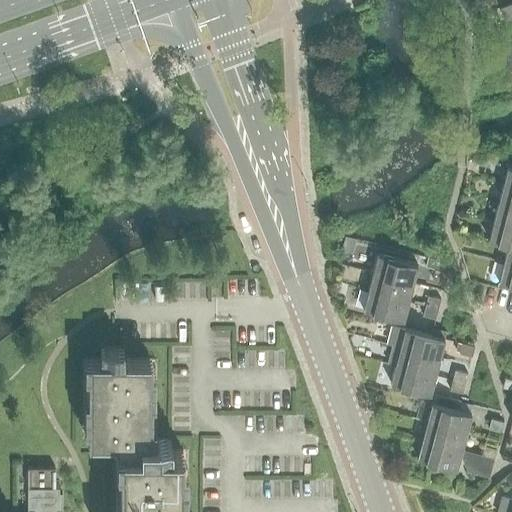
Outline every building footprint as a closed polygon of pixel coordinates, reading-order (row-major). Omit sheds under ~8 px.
[(499,8),(504,20),(511,17),(511,13),(509,4),(499,8)] [(511,37),(501,41),(511,70),(511,37)] [(511,167),(507,166),(502,185),(511,187),(511,167)] [(511,187),(502,185),(498,203),(511,206),(511,187)] [(511,206),(498,203),(493,221),(511,225),(511,206)] [(511,225),(493,221),(488,240),(508,245),(508,244),(511,245),(511,225)] [(511,264),(511,245),(508,244),(508,245),(503,262),(511,264)] [(412,283),(417,264),(378,254),(373,272),(412,283)] [(439,260),(436,269),(447,272),(450,263),(439,260)] [(511,264),(503,262),(498,281),(511,284),(511,264)] [(432,279),(444,282),(447,272),(436,269),(434,269),(432,279)] [(412,283),(373,272),(368,290),(407,301),(412,283)] [(144,296),(145,277),(121,276),(120,295),(144,296)] [(407,301),(368,290),(363,309),(402,320),(407,301)] [(427,296),(425,305),(438,308),(440,299),(427,296)] [(438,308),(425,305),(422,315),(435,318),(438,308)] [(439,357),(444,338),(390,324),(385,343),(399,347),(439,357)] [(444,338),(446,331),(441,329),(433,327),(431,335),(444,338)] [(474,346),(461,343),(459,353),(471,356),(474,346)] [(118,359),(118,355),(118,348),(100,347),(100,359),(90,359),(90,441),(114,440),(114,443),(118,447),(118,450),(116,450),(116,451),(121,451),(121,493),(121,511),(179,511),(180,450),(170,450),(170,439),(148,439),(149,359),(118,359)] [(439,357),(399,347),(395,365),(434,375),(439,357)] [(434,375),(395,365),(390,383),(429,394),(434,375)] [(454,370),(452,380),(464,383),(467,373),(454,370)] [(511,390),(511,387),(511,379),(505,377),(502,387),(511,390)] [(464,383),(452,380),(449,390),(462,393),(464,383)] [(457,409),(459,402),(448,399),(446,406),(457,409)] [(470,413),(472,405),(468,404),(459,402),(457,409),(470,413)] [(431,403),(426,421),(466,431),(471,413),(431,403)] [(488,428),(501,432),(503,422),(491,418),(488,428)] [(466,431),(426,421),(421,439),(461,449),(466,431)] [(463,458),(463,464),(466,469),(471,472),(489,476),(494,458),(481,454),(461,449),(421,439),(416,458),(456,468),(459,457),(463,458)] [(484,445),(481,454),(494,458),(496,448),(484,445)] [(57,511),(58,510),(62,510),(62,493),(61,493),(61,494),(59,494),(59,480),(54,480),(54,467),(27,467),(27,511),(57,511)] [(511,511),(511,498),(503,496),(498,511),(511,511)]
